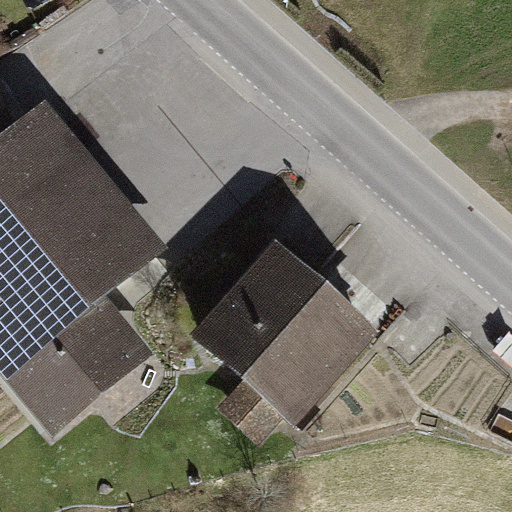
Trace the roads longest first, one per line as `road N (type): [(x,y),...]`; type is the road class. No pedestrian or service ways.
road 1 (tertiary): [(182,0),(511,286)]
road 2 (track): [(511,96),(432,108),(342,137)]
